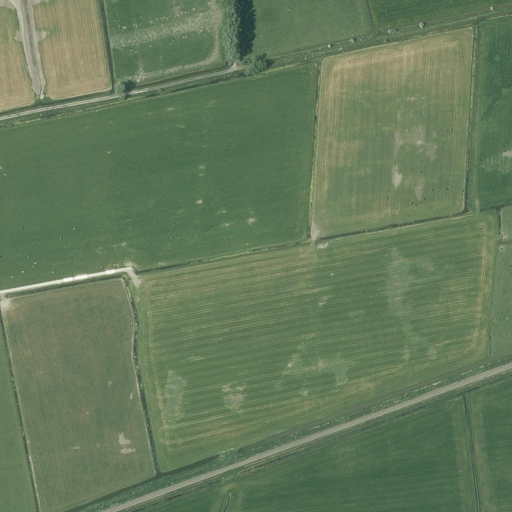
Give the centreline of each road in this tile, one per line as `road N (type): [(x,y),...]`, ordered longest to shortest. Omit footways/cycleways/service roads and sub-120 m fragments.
road 1 (track): [(232,71),(511,11)]
road 2 (unclassified): [(0,120),(232,71)]
